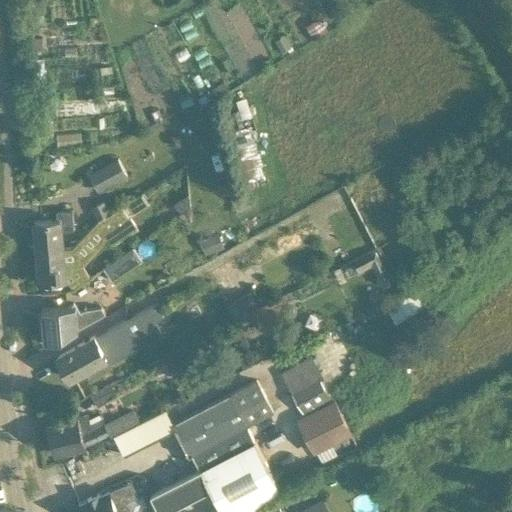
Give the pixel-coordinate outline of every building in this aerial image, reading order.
[(118,156),(89,172),(99,191),(128,175),(118,156)] [(327,219),(340,253),(364,243),(370,258),(351,265),(354,273),(375,265),(383,285),(393,281),(386,263),(413,253),(407,237),(392,242),(370,189),(338,202),(342,213),(327,219)] [(91,206),(97,219),(110,212),(104,200),(91,206)] [(66,248),(37,250),(39,280),(67,278),(66,274),(72,274),(72,270),(84,269),(84,264),(109,238),(113,244),(139,227),(130,215),(123,204),(110,213),(110,212),(97,219),(98,220),(74,246),(65,246),(66,248)] [(247,254),(238,258),(243,270),(318,237),(306,209),(240,238),(247,254)] [(42,221),(34,222),(37,250),(66,248),(65,246),(64,246),(63,229),(74,228),(72,211),(57,212),(57,220),(42,221)] [(201,239),(207,253),(225,246),(219,232),(201,239)] [(112,279),(141,259),(133,246),(103,266),(112,279)] [(414,286),(385,302),(398,327),(428,311),(414,286)] [(234,320),(259,307),(250,290),(225,303),(234,320)] [(293,290),(259,307),(266,319),(298,301),(293,290)] [(62,337),(105,313),(101,306),(84,309),(80,311),(75,302),(68,305),(42,307),(43,325),(40,327),(41,339),(47,339),(50,344),(63,337),(62,337)] [(83,343),(58,357),(69,378),(96,363),(106,358),(109,363),(125,354),(125,353),(118,341),(155,319),(165,314),(159,303),(127,321),(95,338),(95,337),(83,343)] [(311,353),(280,371),(302,409),(329,393),(320,378),(324,376),(311,353)] [(225,511),(241,511),(282,491),(247,425),(275,410),(257,378),(173,422),(190,454),(194,452),(202,468),(152,494),(161,511),(211,486),(225,511)] [(98,403),(119,395),(115,384),(94,392),(98,403)] [(334,398),(297,417),(314,451),(352,432),(334,398)] [(141,421),(142,421),(134,406),(106,421),(100,410),(92,414),(47,426),(55,454),(86,446),(104,436),(105,439),(114,435),(141,421)] [(141,421),(114,435),(124,455),(151,440),(141,421)] [(116,511),(118,511),(129,505),(127,498),(135,494),(130,481),(100,494),(100,493),(88,499),(89,500),(80,503),(83,511),(116,511)] [(293,511),(330,511),(323,497),(293,511)] [(282,511),(276,500),(252,511),(282,511)]
